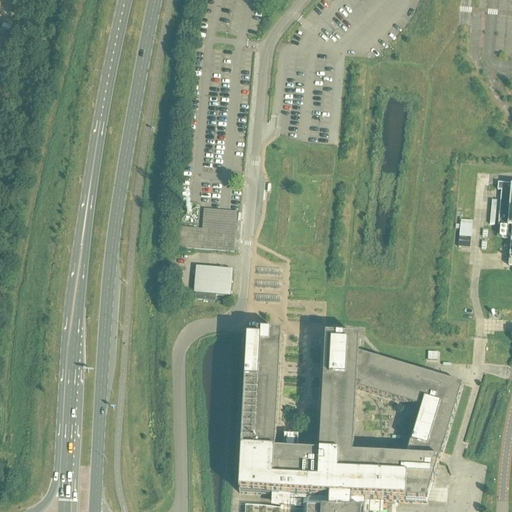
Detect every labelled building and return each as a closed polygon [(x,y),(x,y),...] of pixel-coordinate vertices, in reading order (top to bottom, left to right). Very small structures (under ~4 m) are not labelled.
[(508,267),(511,267),(511,182),(511,183),(511,185),(498,184),(497,191),(501,191),(498,226),(508,227),(507,236),(511,236),(508,267)] [(462,240),(476,240),(477,223),(465,223),(465,229),(462,229),(462,240)] [(474,242),(463,243),(464,256),(474,256),(474,242)] [(230,298),(233,271),(196,268),(193,294),(195,295),(195,301),(215,303),(216,297),(230,298)] [(264,328),(264,316),(255,316),(255,328),(264,328)] [(364,511),(365,501),(406,503),(427,504),(428,502),(432,487),(439,462),(462,387),(358,356),(359,340),(326,339),(320,456),(297,455),(299,431),(285,430),(284,454),(275,454),(281,336),(257,335),(257,342),(248,342),(248,347),(245,390),(242,455),(240,494),(281,496),(281,500),(275,500),(274,504),(281,505),(280,508),(245,506),(245,511),(364,511)] [(429,353),(428,361),(437,361),(438,354),(429,353)]
